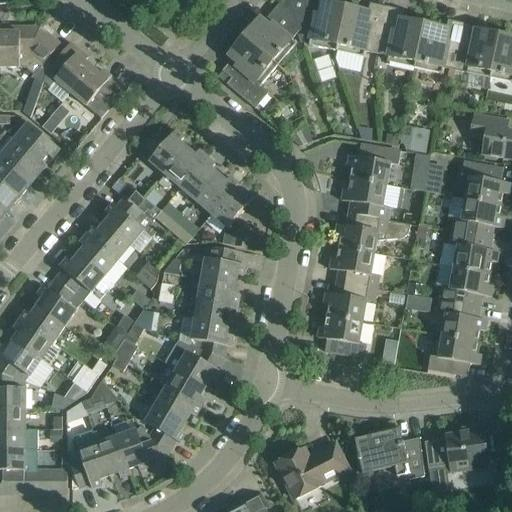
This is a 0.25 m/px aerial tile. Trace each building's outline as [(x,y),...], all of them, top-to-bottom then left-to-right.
[(255,25),(244,38),(278,66),(296,45),(291,41),(299,32),(287,0),(282,0),(263,23),(262,22),(258,27),(255,25)] [(308,46),(335,52),(345,8),(323,4),(323,0),(287,0),(299,32),(311,34),(308,46)] [(364,52),(376,55),(386,8),(370,4),(368,13),(345,8),(335,52),(363,58),(364,52)] [(403,11),(386,8),(376,55),(387,57),(386,63),(413,69),(423,25),(401,20),(403,11)] [(446,30),(423,25),(413,69),(441,75),(442,69),(449,70),(447,83),(451,84),(464,24),(448,21),(446,30)] [(464,24),(454,71),(469,74),(490,79),(499,36),(486,33),(485,37),(479,36),(480,32),(481,28),(464,24)] [(9,33),(0,33),(0,68),(25,69),(34,76),(32,79),(41,87),(43,83),(50,66),(46,62),(60,45),(40,28),(9,28),(9,33)] [(511,39),(499,36),(490,79),(511,83),(511,42),(511,39)] [(278,66),(244,38),(233,51),(235,54),(231,59),(232,60),(217,78),(254,109),(268,92),(261,86),(278,66)] [(51,67),(50,66),(43,83),(49,88),(55,81),(71,94),(92,69),(84,62),(88,58),(71,44),(51,67)] [(100,75),(92,69),(71,94),(101,120),(125,91),(119,86),(120,86),(103,71),(100,75)] [(0,116),(0,124),(9,125),(9,116),(0,116)] [(511,123),(473,116),(470,139),(484,141),(481,156),(511,161),(511,134),(509,134),(511,123)] [(49,120),(41,129),(50,137),(58,127),(49,120)] [(28,124),(15,140),(41,163),(42,162),(47,156),(52,160),(60,151),(44,138),(28,124)] [(427,131),(403,127),(400,145),(403,146),(405,151),(423,154),(427,131)] [(149,162),(165,176),(187,150),(179,144),(183,139),(175,132),(172,136),(163,128),(140,155),(149,162)] [(358,128),(357,132),(360,140),(371,142),(371,130),(358,128)] [(0,136),(0,153),(2,155),(2,156),(33,182),(41,174),(46,166),(42,162),(41,163),(15,140),(12,137),(10,136),(4,132),(1,136),(0,136)] [(386,135),(384,144),(397,146),(399,138),(386,135)] [(351,181),(401,189),(386,187),(390,165),(398,167),(400,153),(360,146),(358,159),(349,157),(347,168),(353,169),(351,181)] [(181,189),(207,159),(199,152),(195,157),(187,150),(165,176),(158,185),(163,189),(169,188),(173,183),(181,189)] [(0,153),(0,181),(15,194),(21,187),(26,191),(33,182),(2,156),(2,155),(0,153)] [(214,165),(207,159),(181,189),(196,202),(218,176),(211,170),(214,165)] [(450,198),(501,206),(503,194),(508,195),(510,185),(501,183),(503,171),(464,164),(461,177),(468,178),(465,193),(451,191),(450,198)] [(196,202),(212,216),(238,185),(230,178),(226,183),(218,176),(196,202)] [(426,179),(424,192),(440,194),(442,182),(426,179)] [(120,197),(123,200),(136,210),(144,200),(144,199),(119,180),(111,189),(120,197)] [(0,181),(0,207),(7,214),(14,205),(9,201),(15,194),(0,181)] [(350,204),(348,215),(388,222),(391,209),(383,208),(384,202),(389,202),(400,197),(401,189),(351,181),(349,192),(343,191),(341,202),(350,204)] [(238,185),(212,216),(225,227),(222,245),(234,248),(247,250),(251,226),(238,224),(238,223),(234,221),(235,220),(253,198),(245,191),(241,196),(234,190),(238,185)] [(159,229),(152,223),(143,215),(142,216),(136,210),(123,200),(117,209),(113,205),(106,214),(110,217),(104,225),(130,247),(144,231),(152,238),(159,229)] [(152,223),(155,220),(160,213),(144,200),(136,210),(142,216),(143,215),(152,223)] [(454,221),(452,233),(491,240),(493,228),(503,230),(504,219),(498,218),(501,206),(464,200),(461,221),(461,222),(454,221)] [(155,220),(170,233),(177,225),(183,218),(171,207),(165,215),(161,212),(160,213),(155,220)] [(388,223),(388,222),(348,215),(346,227),(337,226),(335,236),(341,237),(339,249),(375,255),(377,242),(401,240),(403,239),(406,237),(407,235),(408,232),(409,229),(409,226),(388,223)] [(93,229),(86,237),(117,263),(130,247),(104,225),(98,233),(93,229)] [(177,225),(170,233),(186,246),(192,238),(177,225)] [(417,228),(415,240),(425,241),(427,229),(424,229),(417,228)] [(452,233),(449,246),(457,247),(453,268),(453,269),(489,275),(491,263),(497,264),(499,253),(489,252),(491,240),(452,233)] [(104,278),(117,263),(86,237),(80,245),(84,248),(78,256),(104,278)] [(207,248),(202,280),(235,286),(237,276),(243,277),(245,267),(240,266),(242,254),(207,248)] [(338,272),(336,284),(376,291),(379,278),(371,276),(375,255),(339,249),(337,261),(331,260),(329,271),(338,272)] [(63,271),(55,281),(83,302),(90,294),(91,294),(104,278),(78,256),(72,264),(67,260),(60,269),(63,271)] [(159,271),(148,262),(135,278),(150,290),(156,284),(159,271)] [(487,286),(489,275),(453,269),(450,290),(442,289),(440,302),(479,309),(481,297),(491,298),(493,288),(487,286)] [(235,286),(202,280),(198,300),(238,307),(239,297),(233,296),(235,286)] [(43,300),(37,308),(64,328),(76,311),(76,310),(83,302),(55,281),(48,291),(44,288),(37,296),(43,300)] [(329,306),(327,318),(363,324),(367,302),(374,303),(376,291),(336,284),(334,296),(325,294),(323,305),(329,306)] [(160,294),(172,296),(174,287),(161,285),(160,294)] [(410,285),(409,295),(419,296),(420,286),(410,285)] [(137,293),(130,300),(133,302),(142,310),(149,303),(137,293)] [(172,296),(160,294),(158,302),(171,304),(172,296)] [(406,298),(404,312),(411,313),(413,299),(406,298)] [(236,317),(238,307),(198,300),(195,320),(183,318),(228,326),(230,316),(236,317)] [(115,326),(118,328),(125,333),(142,310),(133,302),(115,326)] [(445,316),(441,338),(477,344),(479,331),(485,332),(487,322),(477,320),(479,309),(440,302),(437,315),(445,316)] [(20,322),(60,350),(62,351),(73,334),(64,328),(37,308),(31,317),(26,313),(20,322)] [(140,318),(134,326),(142,329),(155,334),(157,324),(140,318)] [(360,345),(363,324),(327,318),(325,329),(319,328),(317,339),(327,341),(325,353),(364,360),(367,346),(360,345)] [(195,321),(190,347),(201,351),(224,360),(226,347),(231,348),(232,337),(226,336),(228,326),(195,321)] [(19,334),(13,342),(41,361),(49,366),(60,350),(20,322),(14,330),(19,334)] [(134,326),(124,341),(131,345),(142,329),(134,326)] [(116,328),(110,337),(120,345),(126,335),(116,328)] [(475,355),(477,344),(441,338),(438,359),(430,357),(428,371),(468,378),(470,365),(479,367),(481,356),(475,355)] [(116,359),(127,366),(137,348),(131,345),(124,341),(112,357),(116,359)] [(0,358),(0,375),(14,380),(19,372),(29,378),(41,361),(13,342),(7,350),(3,347),(0,350),(0,358)] [(217,371),(224,360),(201,351),(177,342),(164,364),(206,388),(211,380),(216,383),(221,373),(217,371)] [(123,373),(127,366),(116,359),(112,367),(123,373)] [(91,372),(99,377),(106,366),(99,361),(92,372),(91,372)] [(176,371),(166,389),(200,409),(206,400),(200,397),(206,388),(164,364),(176,371)] [(91,372),(92,372),(82,365),(71,382),(87,394),(99,377),(91,372)] [(0,410),(25,411),(25,390),(14,390),(14,380),(0,375),(0,410)] [(101,383),(99,387),(104,402),(104,401),(106,405),(118,401),(101,383)] [(92,406),(104,402),(99,387),(90,400),(82,402),(85,411),(93,408),(92,406)] [(195,418),(200,409),(166,389),(156,406),(185,423),(190,415),(195,418)] [(64,399),(61,397),(61,410),(74,402),(64,399)] [(185,423),(156,406),(145,424),(155,430),(150,438),(166,458),(175,442),(180,444),(185,435),(180,432),(185,423)] [(25,430),(25,411),(0,410),(0,430),(37,431),(37,430),(25,430)] [(50,431),(61,431),(61,418),(53,418),(53,431),(50,431)] [(500,458),(487,460),(485,447),(482,428),(468,429),(469,433),(446,437),(446,440),(433,442),(437,468),(450,466),(451,474),(488,469),(501,467),(500,458)] [(94,436),(109,477),(118,474),(120,479),(131,476),(129,470),(117,438),(114,429),(94,436)] [(37,451),(37,431),(0,430),(0,451),(25,451),(37,451)] [(62,443),(61,431),(50,431),(50,443),(62,443)] [(109,477),(94,436),(92,431),(73,438),(77,450),(66,454),(79,489),(90,485),(92,490),(102,486),(100,480),(109,477)] [(136,431),(117,438),(129,470),(138,467),(140,472),(150,469),(148,464),(166,458),(150,438),(140,442),(136,431)] [(375,437),(374,432),(366,434),(367,439),(355,441),(359,457),(357,457),(358,462),(360,461),(363,474),(394,467),(396,478),(407,475),(409,481),(424,478),(421,456),(419,440),(422,440),(422,439),(398,444),(395,432),(375,437)] [(344,463),(335,445),(308,459),(304,450),(276,465),(294,501),(322,486),(321,485),(348,471),(344,463)] [(13,472),(24,472),(35,472),(35,496),(45,496),(46,472),(37,472),(37,451),(25,451),(0,451),(0,472),(2,472),(13,472)] [(13,472),(2,472),(2,495),(13,495),(13,472)] [(24,472),(13,472),(13,495),(24,496),(24,472)] [(35,472),(24,472),(24,496),(35,496),(35,472)] [(45,496),(56,496),(56,472),(46,472),(45,496)] [(67,472),(56,472),(56,496),(67,496),(68,476),(67,472)] [(267,508),(260,494),(254,497),(255,499),(241,506),(242,509),(237,511),(265,511),(265,510),(267,508)] [(433,502),(434,511),(452,511),(451,500),(433,502)]
